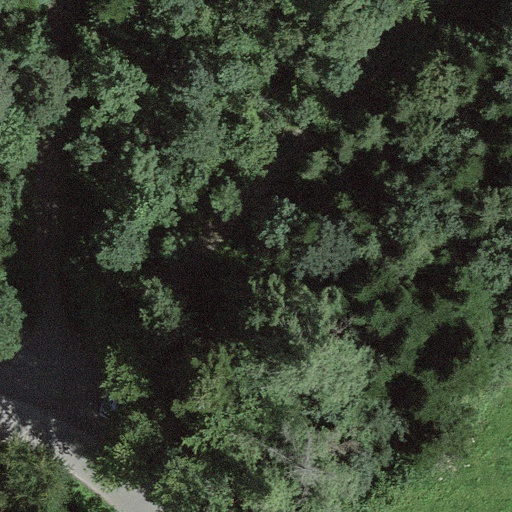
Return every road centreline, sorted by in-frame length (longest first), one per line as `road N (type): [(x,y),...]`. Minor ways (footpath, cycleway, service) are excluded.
road 1 (track): [(42,419),(432,0)]
road 2 (track): [(64,0),(42,419)]
road 3 (unclassified): [(130,511),(42,419),(0,408)]
